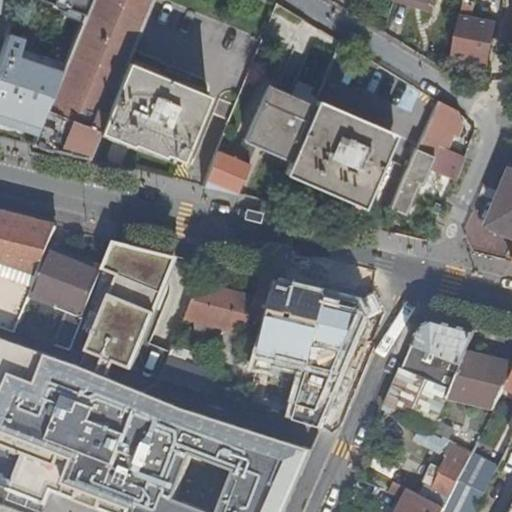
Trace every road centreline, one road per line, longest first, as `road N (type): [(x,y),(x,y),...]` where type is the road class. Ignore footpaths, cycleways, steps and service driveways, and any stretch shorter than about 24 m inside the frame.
road 1 (secondary): [(0,175),(417,279)]
road 2 (residential): [(417,279),(316,511)]
road 3 (residential): [(487,119),(306,0)]
road 4 (residential): [(487,119),(444,244),(417,279)]
